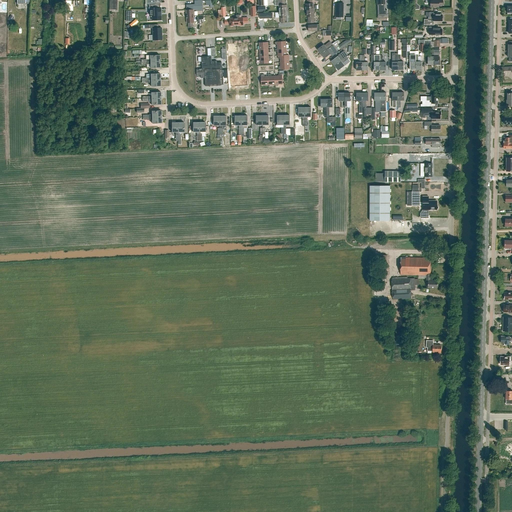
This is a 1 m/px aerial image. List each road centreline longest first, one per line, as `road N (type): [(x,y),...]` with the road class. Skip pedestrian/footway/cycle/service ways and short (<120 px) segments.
road 1 (secondary): [(478,511),(491,0)]
road 2 (unclassified): [(444,511),(455,78)]
road 3 (residential): [(172,38),(177,89),(200,103),(295,99),(326,79)]
road 4 (residential): [(326,79),(455,78)]
road 5 (residential): [(172,38),(297,29)]
